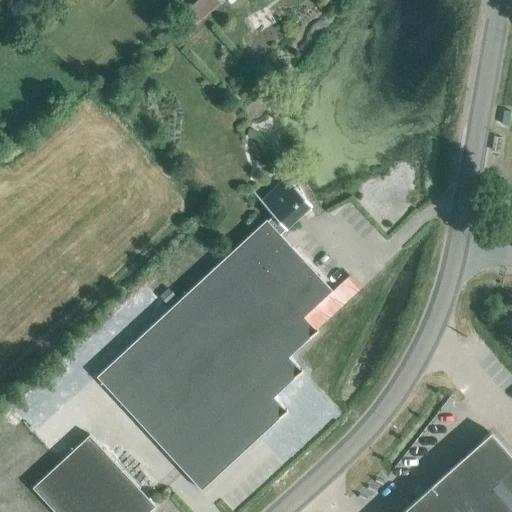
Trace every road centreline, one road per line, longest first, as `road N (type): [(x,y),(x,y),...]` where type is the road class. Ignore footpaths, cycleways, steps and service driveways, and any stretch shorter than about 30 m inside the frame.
road 1 (tertiary): [(284,511),(357,439),(425,339),(457,236),(502,0)]
road 2 (unknown): [(484,414),(386,511)]
